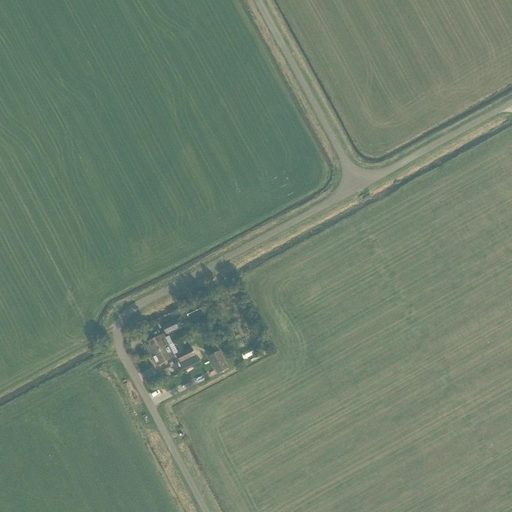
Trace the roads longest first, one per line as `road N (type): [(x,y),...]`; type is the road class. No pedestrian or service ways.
road 1 (unclassified): [(205,511),(123,356),(120,324),(132,309),(358,187)]
road 2 (unclassified): [(358,187),(257,0)]
road 3 (unclassified): [(358,187),(511,102)]
